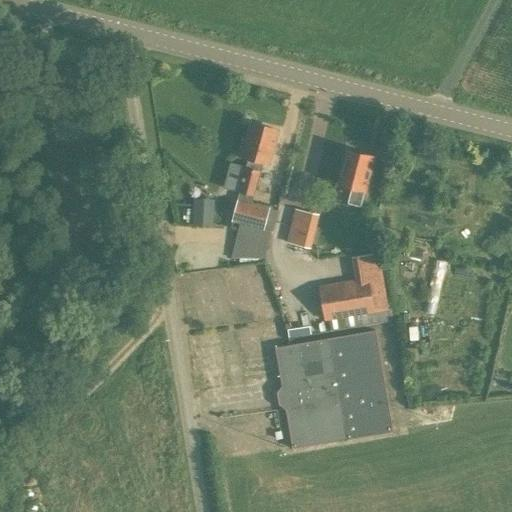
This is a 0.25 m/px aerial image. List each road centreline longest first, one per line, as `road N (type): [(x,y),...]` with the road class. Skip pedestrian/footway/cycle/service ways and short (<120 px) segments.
road 1 (unclassified): [(202,511),(121,32)]
road 2 (tertiary): [(511,131),(121,32)]
road 3 (unknown): [(497,0),(437,112)]
road 4 (tertiary): [(121,32),(0,0)]
